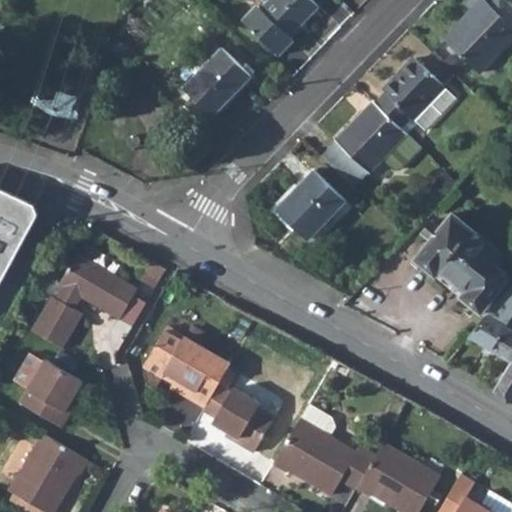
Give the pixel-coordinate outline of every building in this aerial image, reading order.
[(256,0),(242,16),(277,50),(293,34),(289,31),(318,1),(316,0),(262,0),(260,3),(256,0)] [(511,3),(508,0),(488,0),(467,0),(465,2),(471,9),(446,35),(479,69),(511,35),(511,3)] [(444,41),(435,52),(461,71),(469,59),(444,41)] [(221,44),(183,84),(211,111),(250,71),(221,44)] [(386,89),(375,100),(397,122),(408,110),(412,115),(443,83),(413,55),(383,86),(386,89)] [(375,100),(373,97),(336,135),(368,168),(382,154),(393,165),(399,165),(420,144),(405,130),(397,122),(375,100)] [(368,168),(336,135),(321,150),(353,182),(368,168)] [(312,165),(274,204),(305,236),(344,196),(312,165)] [(0,185),(0,282),(39,210),(36,201),(0,185)] [(432,237),(415,258),(435,274),(440,269),(465,290),(461,295),(481,311),(511,274),(511,260),(453,212),(441,226),(433,219),(423,230),(432,237)] [(54,295),(33,330),(64,349),(85,313),(76,308),(83,297),(121,318),(139,289),(78,254),(61,284),(66,287),(59,299),(54,295)] [(511,285),(488,313),(470,336),(511,361),(511,360),(511,285)] [(134,297),(121,318),(133,326),(147,304),(134,297)] [(171,326),(147,365),(165,376),(168,370),(178,377),(173,386),(207,406),(220,386),(233,363),(171,326)] [(30,391),(23,404),(63,427),(71,414),(67,411),(84,382),(48,361),(46,364),(32,356),(16,383),(30,391)] [(511,360),(511,361),(495,389),(511,399),(511,360)] [(220,386),(205,410),(216,417),(213,421),(239,436),(236,441),(256,452),(276,419),(259,408),(261,404),(234,388),(232,392),(220,386)] [(311,403),(303,418),(332,435),(337,426),(333,416),(311,403)] [(303,418),(276,463),(291,471),(294,466),(312,477),(310,480),(335,495),(344,480),(358,488),(359,486),(378,454),(362,444),(358,450),(332,435),(303,418)] [(44,434),(11,490),(17,493),(47,511),(57,511),(69,491),(65,489),(76,471),(82,475),(90,461),(44,434)] [(378,454),(359,486),(374,495),(377,490),(395,500),(393,504),(407,511),(422,511),(443,477),(385,442),(378,454)] [(462,474),(439,511),(491,511),(467,497),(476,482),(462,474)] [(47,511),(17,493),(9,506),(19,511),(47,511)]
